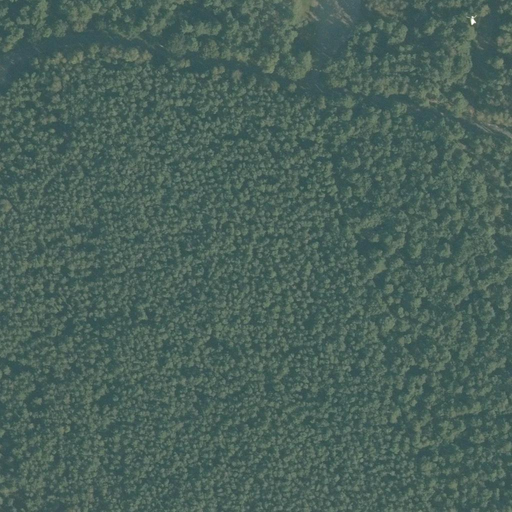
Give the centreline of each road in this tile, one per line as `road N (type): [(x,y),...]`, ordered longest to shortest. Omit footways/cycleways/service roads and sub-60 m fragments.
road 1 (unclassified): [(511,128),(109,38),(53,44),(0,62)]
road 2 (track): [(467,117),(495,0)]
